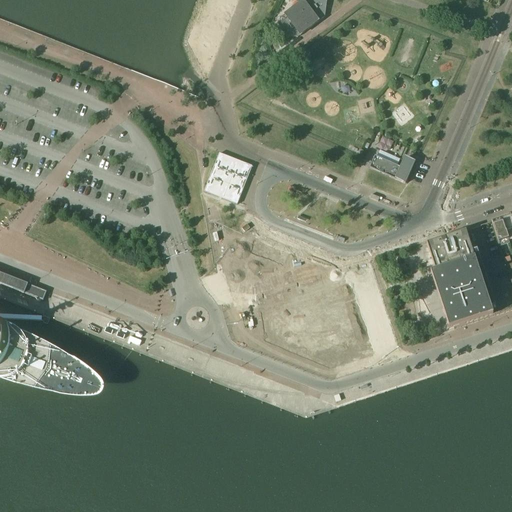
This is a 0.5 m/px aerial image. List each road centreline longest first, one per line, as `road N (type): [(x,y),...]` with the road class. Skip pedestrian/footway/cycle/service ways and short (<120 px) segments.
road 1 (residential): [(511,329),(329,389),(207,334)]
road 2 (residential): [(420,229),(340,250),(269,221),(260,198),(276,174)]
road 3 (residential): [(276,174),(420,229)]
